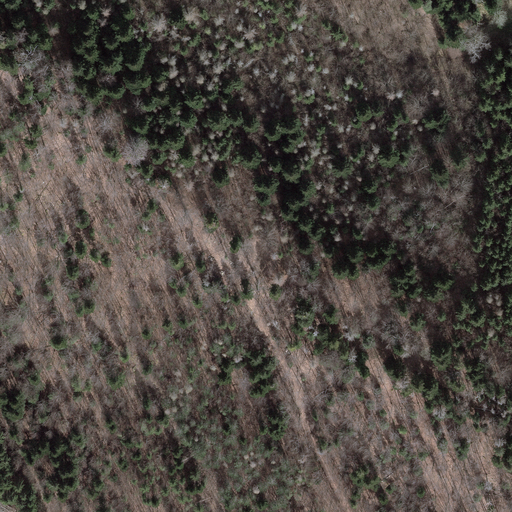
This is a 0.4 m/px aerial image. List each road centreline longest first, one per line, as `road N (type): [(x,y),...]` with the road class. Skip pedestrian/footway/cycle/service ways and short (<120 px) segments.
road 1 (track): [(349,511),(250,292)]
road 2 (track): [(453,57),(363,32),(297,0)]
road 3 (track): [(511,126),(468,96),(453,57),(511,17)]
